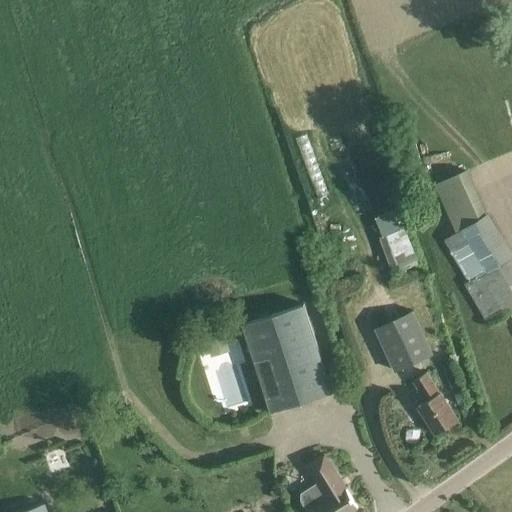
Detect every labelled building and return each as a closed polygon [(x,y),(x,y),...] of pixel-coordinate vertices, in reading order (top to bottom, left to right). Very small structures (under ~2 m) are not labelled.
[(511,253),(486,213),(467,169),(435,183),(457,232),(444,240),(470,280),(464,284),(491,326),(511,312),(511,261),(510,258),(511,256),(511,253)] [(373,217),(393,272),(417,263),(396,208),(373,217)] [(242,323),(271,411),(333,391),(305,303),(242,323)] [(413,311),(375,328),(395,371),(433,354),(413,311)] [(413,381),(426,401),(418,406),(435,434),(458,420),(440,392),(439,392),(427,372),(413,381)] [(412,382),(404,387),(414,405),(422,400),(412,382)] [(307,465),(318,483),(302,493),(301,499),(304,504),(308,508),(313,510),(315,509),(317,511),(349,511),(358,507),(325,454),(307,465)] [(46,511),(43,503),(16,511),(46,511)]
